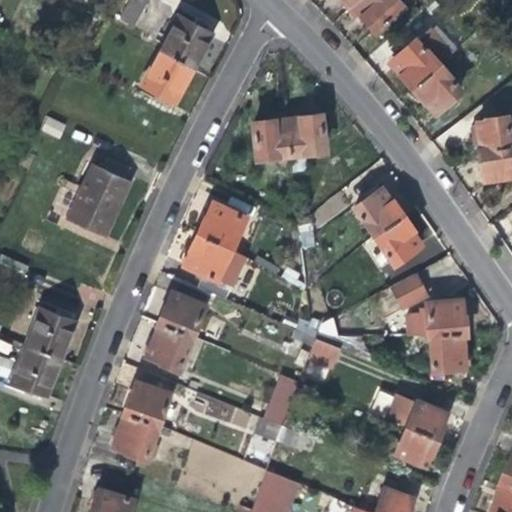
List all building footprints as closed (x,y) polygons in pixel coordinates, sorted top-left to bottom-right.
[(130,0),(120,20),(134,26),(147,0),(130,0)] [(339,0),(338,2),(347,11),(353,6),(348,0),(339,0)] [(359,0),(353,6),(363,16),(368,22),(376,31),(400,8),(395,2),(396,0),(359,0)] [(356,22),(363,16),(353,6),(347,11),(356,22)] [(177,17),(159,51),(192,69),(203,49),(211,35),(177,17)] [(399,74),(412,88),(437,67),(450,55),(428,29),(414,41),(389,62),(399,74)] [(180,92),(192,69),(159,51),(140,86),(173,104),(180,92)] [(458,91),(437,67),(412,88),(421,98),(433,113),(458,91)] [(296,111),(283,113),(284,123),(297,121),(296,111)] [(270,115),(271,125),(284,123),(283,113),(270,115)] [(60,139),(66,126),(48,117),(41,131),(60,139)] [(477,140),(479,152),(507,149),(511,145),(511,117),(506,122),(504,121),(475,124),(477,140)] [(304,121),(297,121),(284,123),(288,156),(322,153),(318,119),(304,121)] [(256,160),(288,156),(284,123),(271,125),(262,125),(252,126),(256,160)] [(511,176),(507,149),(479,152),(481,170),(483,180),(511,176)] [(124,181),(131,168),(107,157),(101,170),(91,166),(67,219),(104,236),(116,211),(129,183),(124,181)] [(352,210),(372,237),(399,218),(389,206),(379,191),(352,210)] [(204,220),(197,237),(227,250),(232,239),(252,248),(260,228),(211,206),(204,220)] [(308,218),(296,219),(297,228),(309,226),(308,218)] [(409,233),(399,218),(372,237),(381,249),(371,257),(381,270),(391,262),(392,265),(419,246),(409,233)] [(286,221),(287,229),(297,228),(296,219),(286,221)] [(309,233),(309,226),(297,228),(298,235),(309,233)] [(288,236),(298,235),(297,228),(287,229),(288,236)] [(222,260),(227,250),(197,237),(188,256),(183,266),(231,287),(240,268),(222,260)] [(418,271),(391,286),(403,307),(429,293),(418,271)] [(165,309),(159,325),(189,337),(202,306),(172,294),(165,309)] [(406,337),(427,337),(460,335),(459,324),(457,301),(424,305),(425,310),(418,310),(418,314),(408,315),(408,317),(404,317),(406,337)] [(73,321),(70,320),(57,315),(39,308),(24,346),(58,360),(65,343),(73,321)] [(59,308),(57,315),(70,320),(72,313),(59,308)] [(176,369),(189,337),(159,325),(150,345),(146,356),(176,369)] [(318,325),(315,332),(326,336),(328,329),(318,325)] [(306,329),(304,335),(313,339),(315,332),(306,329)] [(323,343),(326,336),(315,332),(313,339),(323,343)] [(301,343),(310,346),(313,339),(304,335),(301,343)] [(462,351),(460,335),(427,337),(430,371),(463,368),(462,351)] [(337,349),(323,343),(313,339),(310,346),(305,358),(329,368),(337,349)] [(51,379),(58,360),(24,346),(10,382),(28,389),(41,394),(45,395),(51,379)] [(0,376),(7,378),(13,360),(0,355),(0,376)] [(130,400),(124,417),(154,428),(166,395),(135,385),(130,400)] [(40,399),(41,394),(28,389),(26,394),(40,399)] [(191,416),(245,424),(248,405),(194,397),(191,416)] [(415,402),(404,428),(431,440),(437,426),(443,414),(415,402)] [(273,415),(270,423),(280,427),(283,419),(273,415)] [(143,457),(154,428),(124,417),(118,433),(113,446),(143,457)] [(293,423),(283,419),(280,427),(290,431),(293,423)] [(275,440),(278,434),(280,427),(270,423),(266,421),(262,435),(275,440)] [(287,438),(290,431),(280,427),(278,434),(287,438)] [(426,454),(431,440),(404,428),(394,454),(421,465),(426,454)] [(511,495),(511,459),(507,471),(499,490),(511,495)] [(264,470),(249,511),(248,511),(284,511),(295,484),(264,470)] [(92,511),(91,511),(125,511),(133,487),(106,480),(102,494),(97,492),(92,511)] [(380,489),(372,511),(403,511),(405,507),(408,498),(380,489)] [(493,505),(490,511),(511,511),(511,495),(499,490),(493,505)]
